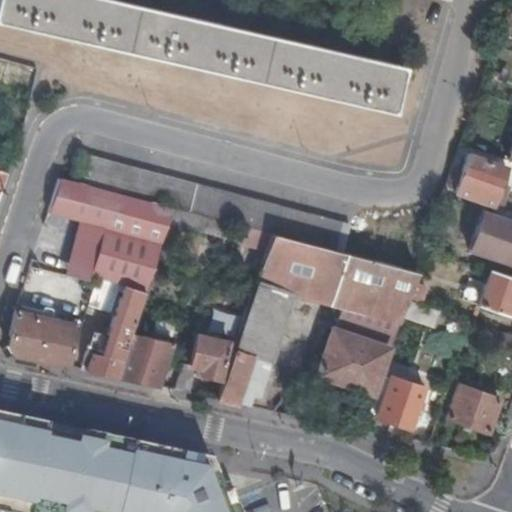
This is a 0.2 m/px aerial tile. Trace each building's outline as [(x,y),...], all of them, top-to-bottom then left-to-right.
[(401,66),(110,0),(0,0),(0,21),(390,111),(401,66)] [(72,180),(342,251),(348,225),(79,154),(72,180)] [(504,169),(466,156),(454,193),(491,206),(504,169)] [(160,242),(165,227),(171,208),(122,195),(72,181),(58,178),(46,212),(107,228),(160,242)] [(222,242),(228,223),(171,208),(165,227),(222,242)] [(511,268),(511,219),(480,209),(465,252),(511,268)] [(123,287),(143,293),(160,242),(107,228),(90,276),(95,278),(107,282),(123,287)] [(242,246),(264,253),(270,234),(247,228),(242,246)] [(341,306),(399,322),(407,300),(416,272),(341,253),(270,234),(264,253),(215,399),(235,404),(251,356),(270,362),(271,362),(293,293),(341,306)] [(511,318),(511,277),(488,270),(475,306),(511,318)] [(98,309),(107,282),(95,278),(94,282),(86,305),(98,309)] [(114,377),(128,334),(143,293),(123,287),(108,332),(100,356),(92,353),(94,347),(88,345),(82,365),(86,366),(85,370),(114,377)] [(434,321),(438,311),(421,305),(417,315),(434,321)] [(384,349),(390,350),(399,322),(341,306),(335,325),(354,331),(352,337),(384,349)] [(68,323),(74,325),(79,326),(84,312),(72,310),(68,323)] [(11,355),(65,366),(74,325),(68,323),(44,318),(45,312),(39,311),(37,316),(13,311),(6,346),(11,355)] [(369,391),(384,349),(352,337),(354,331),(335,325),(317,372),(369,391)] [(511,354),(511,335),(500,332),(495,348),(511,354)] [(114,377),(156,386),(172,343),(128,334),(114,377)] [(174,390),(189,393),(194,366),(200,367),(199,374),(219,379),(226,341),(196,335),(190,364),(183,363),(174,390)] [(235,404),(255,408),(255,406),(251,405),(260,379),(264,380),(270,362),(251,356),(235,404)] [(423,388),(390,376),(376,416),(409,429),(423,388)] [(497,401),(456,384),(444,415),(485,432),(497,401)] [(286,414),(303,418),(309,393),(294,389),(286,414)] [(0,493),(19,418),(0,413),(0,493)] [(112,511),(129,441),(19,418),(0,493),(0,503),(39,511),(112,511)] [(129,441),(112,511),(228,511),(220,491),(207,458),(129,441)] [(239,511),(230,487),(220,491),(228,511),(239,511)] [(0,511),(39,511),(0,503),(0,511)]
